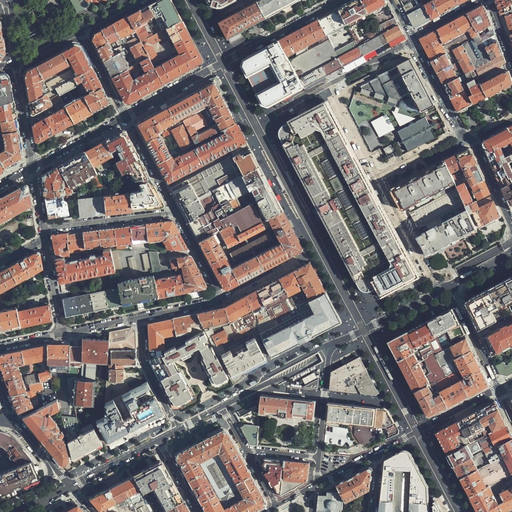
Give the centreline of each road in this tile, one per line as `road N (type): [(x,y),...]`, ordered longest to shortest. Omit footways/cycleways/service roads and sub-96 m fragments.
road 1 (secondary): [(511,243),(263,385)]
road 2 (residential): [(340,0),(126,117)]
road 3 (residential): [(412,39),(511,224)]
road 4 (residential): [(141,318),(221,298),(176,213)]
road 5 (secondary): [(379,450),(499,388)]
road 6 (residential): [(176,213),(44,229)]
